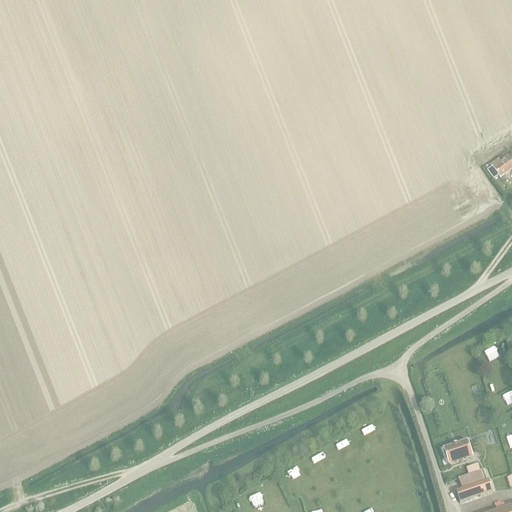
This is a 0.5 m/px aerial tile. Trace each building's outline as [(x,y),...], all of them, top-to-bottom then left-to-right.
[(511,161),(511,162),(507,156),(499,161),(497,159),(489,165),(499,178),(511,168),(511,161)] [(504,337),(484,345),(488,355),(509,346),(504,337)] [(347,430),(352,438),(363,431),(359,423),(347,430)] [(444,449),(449,466),(472,458),(467,442),(444,449)] [(300,458),(304,467),(312,463),(308,454),(300,458)] [(481,471),(480,471),(478,465),(466,469),(468,475),(458,479),(462,490),(456,492),(460,503),(492,492),(488,481),(485,482),(481,471)] [(252,497),(264,491),(261,485),(250,491),(252,497)] [(354,506),(356,511),(364,508),(362,503),(354,506)] [(503,504),(501,505),(500,503),(494,505),(496,511),(493,511),(511,511),(511,505),(504,508),(503,504)]
